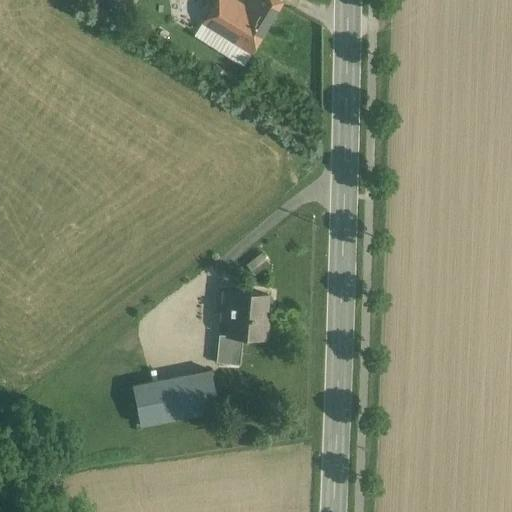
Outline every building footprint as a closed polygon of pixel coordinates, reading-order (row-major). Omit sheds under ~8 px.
[(233,0),(218,0),(203,24),(228,39),(247,8),(233,0)] [(252,0),(247,8),(228,39),(250,53),(281,1),(279,0),(252,0)] [(267,295),(230,291),(226,335),(226,336),(242,337),(265,340),(267,318),(265,318),(267,295)] [(242,337),(226,336),(226,335),(218,335),(216,363),(240,365),(242,337)] [(211,370),(132,386),(140,425),(218,410),(211,370)]
